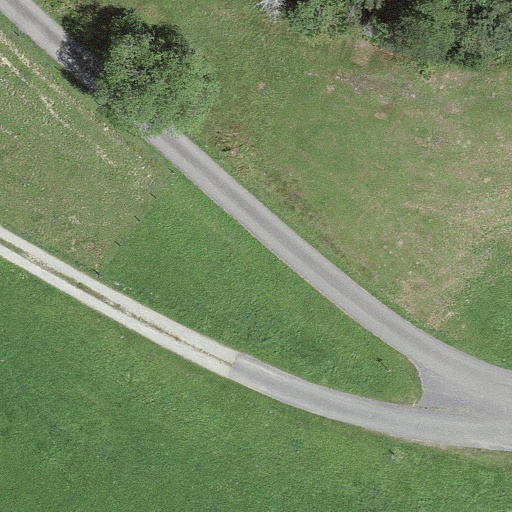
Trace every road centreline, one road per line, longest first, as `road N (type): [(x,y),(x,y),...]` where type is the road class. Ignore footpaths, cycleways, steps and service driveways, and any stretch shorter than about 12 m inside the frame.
road 1 (track): [(0,239),(219,362),(285,389),(416,422),(511,421)]
road 2 (track): [(10,0),(414,344)]
